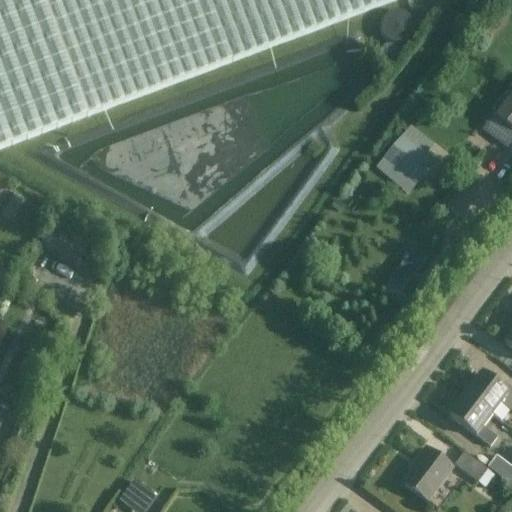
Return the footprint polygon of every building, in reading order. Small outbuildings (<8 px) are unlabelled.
[(0,0),(0,150),(399,0),(0,0)] [(420,11),(415,0),(407,3),(411,14),(420,11)] [(394,43),(414,32),(401,9),(381,21),(394,43)] [(511,90),(492,118),(482,132),(506,150),(511,141),(511,90)] [(383,161),(415,188),(433,166),(413,150),(425,136),(413,126),(383,161)] [(0,214),(11,222),(25,203),(13,195),(0,213),(0,214)] [(40,249),(74,268),(90,239),(56,220),(40,249)] [(480,377),(464,399),(491,419),(500,406),(511,414),(511,393),(501,386),(498,390),(480,377)] [(491,419),(464,399),(448,420),(489,450),(497,440),(483,430),(491,419)] [(20,449),(29,430),(16,424),(8,443),(20,449)] [(426,506),(451,473),(424,452),(414,466),(415,467),(400,487),(426,506)] [(463,455),(454,468),(453,468),(484,491),(494,478),(463,455)] [(511,470),(495,458),(486,470),(507,485),(511,478),(511,470)] [(119,503),(118,503),(128,510),(142,491),(133,484),(119,503)]
